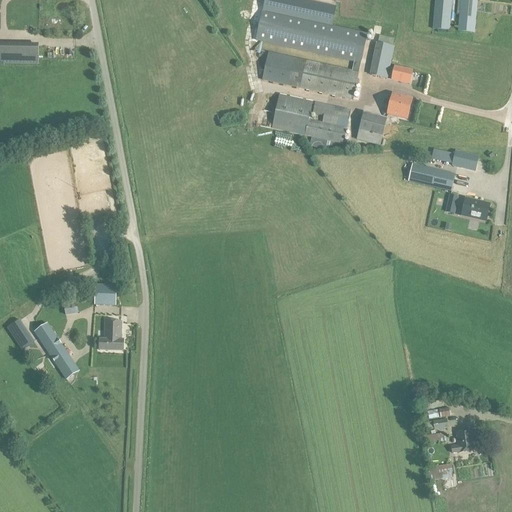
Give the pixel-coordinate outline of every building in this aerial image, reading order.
[(336,7),(304,0),(264,0),(262,11),(332,26),(336,7)] [(435,0),(433,30),(449,32),(452,0),(435,0)] [(461,0),(458,32),(474,33),(476,20),(478,20),(478,13),(476,13),(477,0),(461,0)] [(79,29),(77,9),(60,11),(62,31),(79,29)] [(262,11),(256,41),(361,64),(368,34),(332,26),(262,11)] [(369,76),(387,80),(394,47),(376,43),(369,76)] [(39,48),(0,47),(0,63),(38,64),(39,48)] [(359,73),(294,59),(268,53),(262,81),(288,87),(353,101),(359,73)] [(410,85),(413,71),(394,66),(391,81),(410,85)] [(314,103),(296,99),(279,95),(273,130),(305,137),(308,120),(310,121),(312,114),(314,103)] [(407,120),(412,100),(392,95),(387,115),(407,120)] [(314,103),(312,114),(323,117),(324,115),(349,120),(350,110),(314,103)] [(380,147),(387,119),(363,113),(357,140),(380,147)] [(324,115),(323,117),(322,123),(347,128),(349,120),(324,115)] [(322,123),(310,121),(308,120),(305,137),(311,138),(310,147),(331,152),(333,143),(343,145),(347,128),(322,123)] [(431,150),(430,160),(449,162),(450,152),(431,150)] [(455,152),(452,165),(452,167),(475,172),(478,157),(455,152)] [(451,192),(455,175),(413,165),(409,182),(451,192)] [(471,180),(470,187),(460,184),(457,196),(480,202),(485,184),(471,180)] [(458,198),(450,196),(447,207),(456,209),(458,198)] [(466,200),(462,216),(486,222),(490,205),(466,200)] [(115,307),(116,287),(96,286),(95,306),(115,307)] [(121,304),(135,301),(133,292),(119,294),(121,304)] [(73,313),(72,307),(61,309),(63,315),(73,313)] [(106,323),(105,340),(100,340),(100,351),(123,352),(123,341),(120,341),(121,323),(106,323)] [(66,381),(80,372),(48,324),(34,333),(45,350),(66,381)] [(31,336),(17,345),(22,352),(35,343),(31,336)] [(35,371),(43,381),(51,375),(43,365),(35,371)] [(428,394),(418,394),(418,410),(429,409),(428,394)] [(440,418),(451,416),(450,408),(439,410),(440,418)] [(437,410),(434,411),(428,412),(429,419),(438,418),(437,410)] [(31,426),(34,432),(55,420),(52,414),(31,426)] [(435,431),(448,429),(447,420),(421,424),(422,433),(435,431)] [(486,430),(485,422),(478,424),(479,432),(486,430)] [(458,453),(475,451),(472,430),(455,433),(457,446),(451,446),(452,454),(458,453)] [(448,442),(447,433),(423,437),(424,445),(448,442)] [(430,482),(453,478),(452,465),(429,468),(430,482)]
